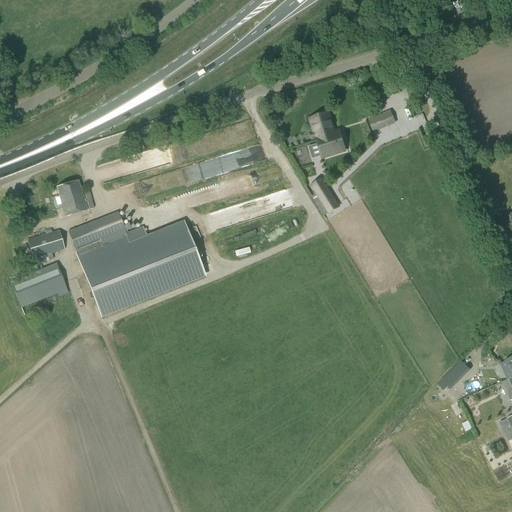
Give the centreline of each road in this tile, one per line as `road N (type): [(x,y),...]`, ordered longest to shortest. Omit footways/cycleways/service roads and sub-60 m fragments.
road 1 (unclassified): [(0,183),(243,94),(406,47)]
road 2 (primary): [(0,172),(112,123),(212,66),(296,0)]
road 3 (primary): [(261,0),(111,108),(0,161)]
road 4 (unclassified): [(406,47),(511,277)]
road 5 (unclassified): [(0,118),(194,0)]
